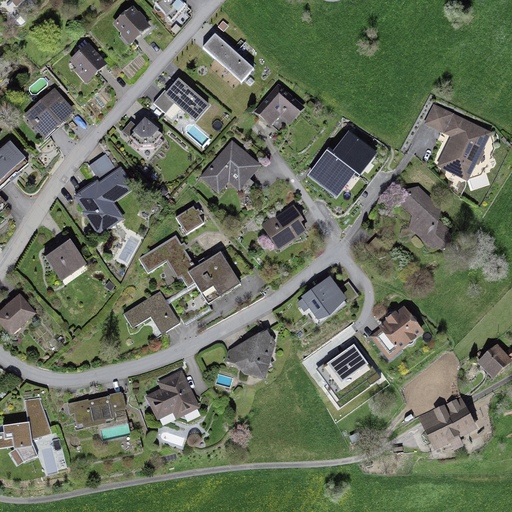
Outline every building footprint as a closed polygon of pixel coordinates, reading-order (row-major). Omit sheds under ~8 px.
[(159,0),(156,4),(173,19),(184,5),(178,0),(159,0)] [(133,6),(112,23),(125,38),(130,44),(151,26),(133,6)] [(214,34),(202,48),(243,82),(255,68),(214,34)] [(88,44),(70,60),(89,80),(107,64),(88,44)] [(213,109),(181,84),(166,102),(160,96),(152,107),(171,122),(180,110),(200,126),(213,109)] [(54,88),(25,115),(45,138),(75,111),(54,88)] [(300,112),(279,94),(261,115),(273,125),(280,116),(290,124),(300,112)] [(491,131),(433,106),(425,124),(451,136),(437,166),(469,181),(491,131)] [(165,139),(146,122),(136,133),(129,126),(120,136),(138,152),(154,152),(165,139)] [(350,130),(331,154),(356,173),(360,176),(378,152),(350,130)] [(0,179),(26,158),(11,141),(0,149),(0,179)] [(232,144),(202,179),(221,195),(231,184),(242,194),(263,171),(232,144)] [(327,151),(308,176),(336,198),(356,173),(331,154),(327,151)] [(137,188),(120,165),(115,169),(104,155),(89,165),(98,179),(73,197),(101,236),(126,218),(115,203),(137,188)] [(439,206),(410,186),(398,204),(412,214),(402,227),(444,256),(458,237),(430,218),(439,206)] [(194,207),(176,218),(187,235),(204,225),(198,215),(201,214),(198,209),(196,211),(194,207)] [(291,208),(264,224),(280,250),(307,234),(291,208)] [(173,237),(143,256),(151,268),(165,259),(186,291),(198,283),(210,301),(242,281),(224,253),(195,272),(173,237)] [(71,240),(45,257),(64,285),(89,268),(71,240)] [(329,277),(297,301),(305,312),(311,308),(322,322),(348,301),(329,277)] [(159,294),(125,315),(132,328),(149,317),(163,338),(180,328),(159,294)] [(19,296),(0,312),(0,324),(11,337),(37,315),(19,296)] [(423,329),(405,308),(371,336),(389,357),(423,329)] [(267,333),(229,352),(241,373),(267,380),(276,349),(267,333)] [(370,368),(354,345),(319,369),(335,393),(370,368)] [(511,361),(511,360),(498,345),(478,363),(492,379),(511,361)] [(159,390),(147,397),(157,418),(173,410),(177,417),(199,407),(182,371),(156,383),(159,390)] [(89,400),(70,403),(76,430),(111,422),(110,414),(124,412),(120,393),(110,395),(110,396),(89,401),(89,400)] [(0,451),(9,450),(19,464),(42,456),(35,447),(34,440),(55,435),(39,398),(24,402),(32,425),(0,428),(0,451)] [(469,408),(424,431),(434,451),(479,428),(469,408)]
